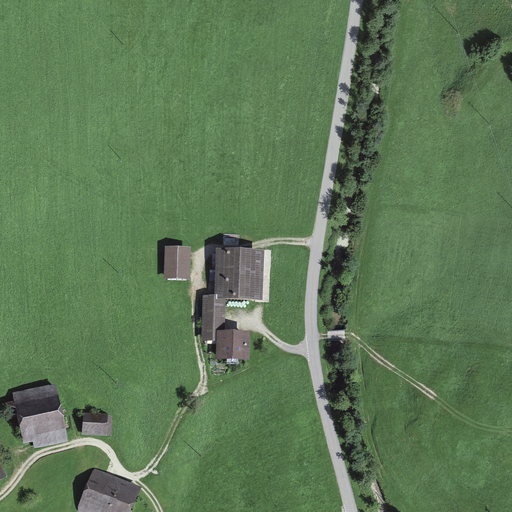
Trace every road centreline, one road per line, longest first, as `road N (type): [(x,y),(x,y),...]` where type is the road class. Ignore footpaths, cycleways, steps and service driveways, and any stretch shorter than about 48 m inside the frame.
road 1 (unclassified): [(351,511),(319,391),(310,311),(357,0)]
road 2 (track): [(316,244),(200,255),(206,379),(151,465),(129,475)]
road 3 (track): [(0,499),(35,455),(86,439),(103,443),(159,511)]
